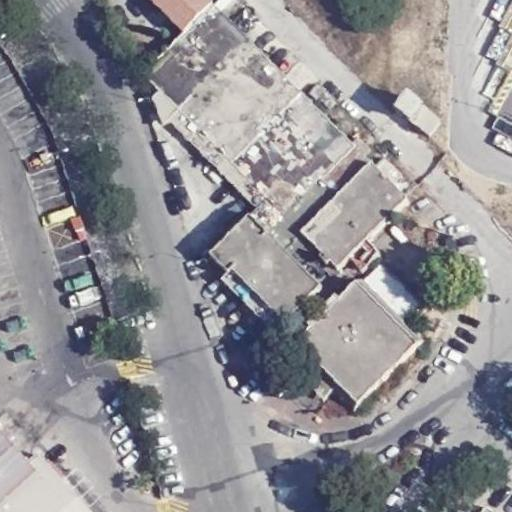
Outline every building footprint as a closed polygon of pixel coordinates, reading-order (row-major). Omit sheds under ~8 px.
[(147,0),(183,35),(212,8),(203,0),(147,0)] [(408,204),(407,199),(326,120),(212,8),(183,35),(139,78),(159,96),(154,101),(154,109),(157,113),(174,128),(224,178),(213,187),(225,200),(235,190),(255,210),(211,256),(230,276),(236,271),(289,324),(298,317),(302,313),(317,329),(312,333),(297,347),(358,407),(424,342),(347,264),(408,204)] [(392,113),(423,139),(434,124),(403,100),(392,113)] [(174,128),(157,113),(164,131),(174,128)] [(233,210),(222,220),(229,227),(240,217),(233,210)] [(277,337),(289,324),(236,271),(230,276),(223,283),(277,337)] [(298,317),(312,333),(317,329),(302,313),(298,317)] [(354,411),(358,407),(297,347),(292,351),(315,374),(336,394),(354,411)] [(326,403),(336,394),(315,374),(306,382),(326,403)] [(0,429),(0,511),(90,511),(39,456),(30,464),(0,429)] [(460,497),(450,510),(452,511),(474,511),(476,510),(460,497)]
